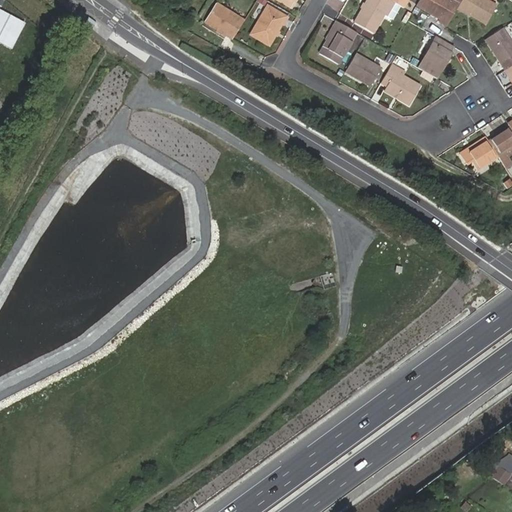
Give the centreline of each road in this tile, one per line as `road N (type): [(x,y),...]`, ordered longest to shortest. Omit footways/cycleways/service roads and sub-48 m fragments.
road 1 (tertiary): [(89,0),(494,258)]
road 2 (motorway): [(511,315),(241,511)]
road 3 (residential): [(320,0),(289,62),(409,130),(430,126),(490,85)]
road 4 (motorway): [(297,511),(511,354)]
